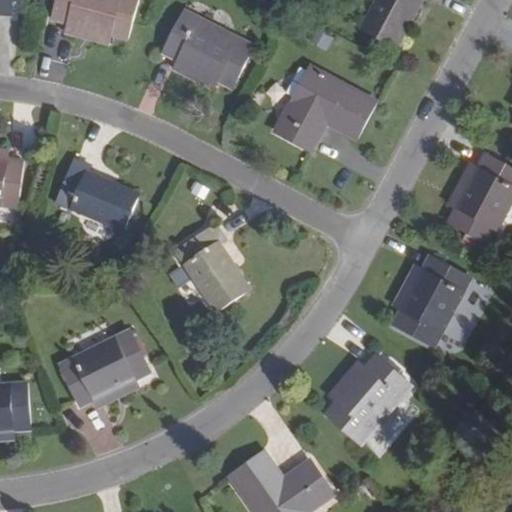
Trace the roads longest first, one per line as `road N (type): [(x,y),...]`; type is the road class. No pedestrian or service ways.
road 1 (residential): [(359,272),(331,319),(262,391),(142,469),(0,500)]
road 2 (residential): [(0,96),(112,118),(359,272)]
road 3 (residential): [(506,0),(359,272)]
